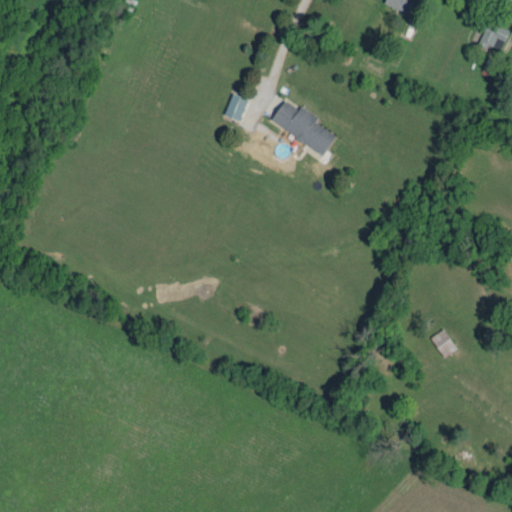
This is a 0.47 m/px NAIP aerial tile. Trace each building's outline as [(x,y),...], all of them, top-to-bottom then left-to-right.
[(408,0),(380,0),(404,10),(408,0)] [(504,26),(483,17),(473,41),(483,45),(485,43),(495,47),(504,26)] [(220,112),(235,116),(242,94),(226,90),(220,112)] [(265,116),(317,152),(330,132),(310,118),(313,114),(296,102),(293,106),(279,96),(265,116)] [(450,347),(440,326),(426,332),(436,354),(450,347)]
